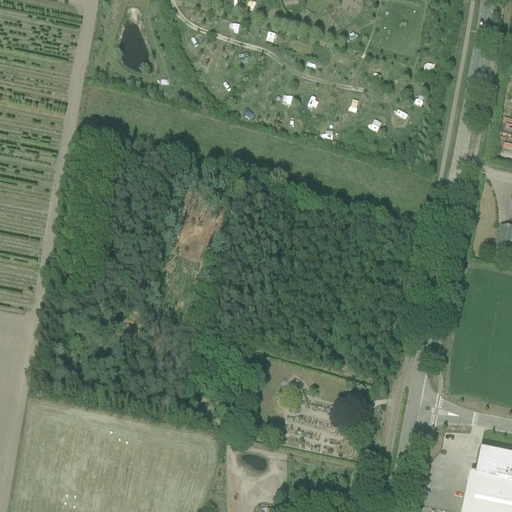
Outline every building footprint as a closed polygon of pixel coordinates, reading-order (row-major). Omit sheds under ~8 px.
[(381,68),(375,73),(381,80),(387,75),(381,68)] [(358,110),(361,100),(352,98),(350,108),(358,110)] [(496,240),(495,250),(510,253),(510,257),(509,257),(509,258),(511,258),(511,192),(507,219),(510,220),(508,230),(500,228),(498,241),(496,240)] [(361,402),(365,391),(357,388),(353,400),(361,402)] [(511,511),(511,482),(469,473),(460,511),(511,511)]
